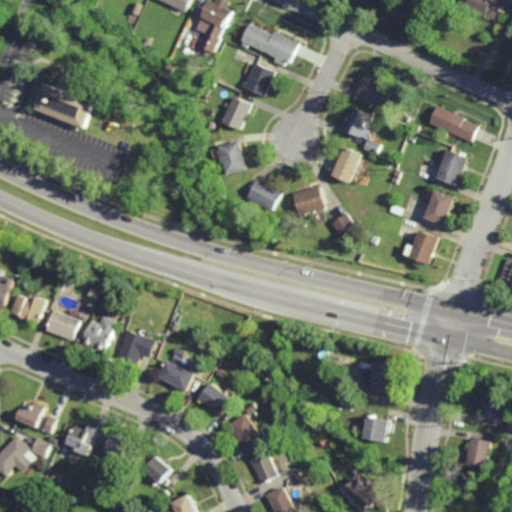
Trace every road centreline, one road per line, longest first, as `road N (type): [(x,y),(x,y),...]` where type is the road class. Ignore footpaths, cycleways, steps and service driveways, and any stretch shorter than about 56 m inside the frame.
road 1 (primary): [(511,324),(218,253),(119,221),(0,168)]
road 2 (primary): [(0,198),(187,271),(511,352)]
road 3 (residential): [(420,511),(441,368),(511,160)]
road 4 (residential): [(242,511),(218,463),(188,431),(0,344)]
road 5 (residential): [(511,101),(291,0)]
road 6 (residential): [(352,29),(298,142)]
